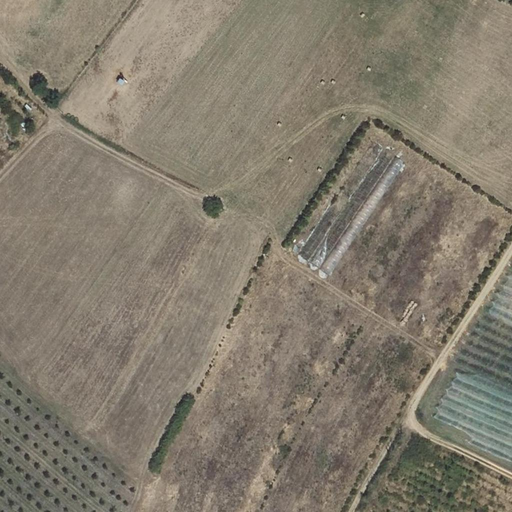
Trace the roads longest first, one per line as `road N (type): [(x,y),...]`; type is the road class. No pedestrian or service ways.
road 1 (track): [(350,511),(511,248)]
road 2 (track): [(403,421),(511,475)]
